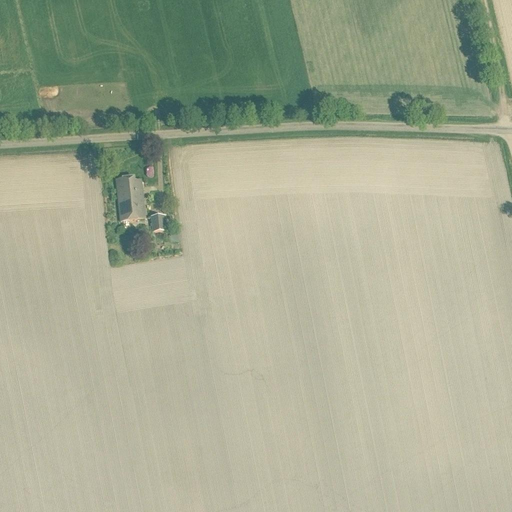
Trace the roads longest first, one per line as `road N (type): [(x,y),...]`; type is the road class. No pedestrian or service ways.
road 1 (tertiary): [(0,145),(310,126),(507,131)]
road 2 (track): [(507,131),(480,0)]
